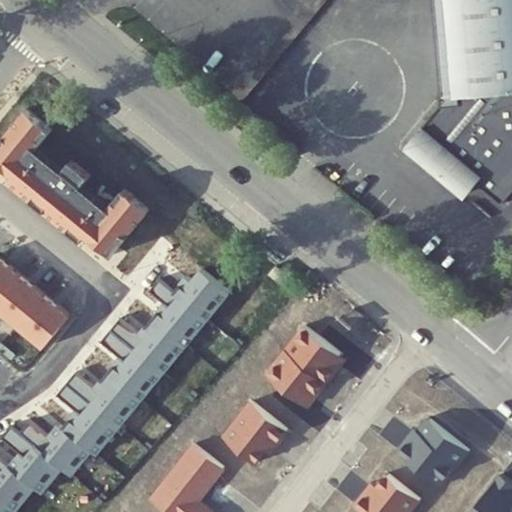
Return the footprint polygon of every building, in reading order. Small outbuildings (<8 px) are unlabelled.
[(511,0),(445,0),(456,99),(461,98),(461,106),(443,108),(409,150),(467,197),(478,183),(506,206),(511,198),(511,0)] [(54,129),(29,108),(0,143),(0,163),(14,175),(10,181),(82,240),(86,235),(112,257),(151,209),(126,188),(109,208),(82,186),(91,175),(73,161),(65,171),(37,149),(54,129)] [(0,257),(0,311),(45,349),(72,317),(0,257)] [(68,430),(94,451),(97,454),(234,293),(205,269),(197,279),(190,273),(175,290),(161,278),(152,288),(166,300),(140,331),(123,317),(105,338),(122,353),(94,385),(78,371),(60,392),(76,406),(69,414),(76,420),(68,430)] [(349,358),(306,324),(286,349),(329,382),(349,358)] [(308,409),(329,382),(286,349),(265,375),(308,409)] [(252,399),(225,435),(259,461),(286,424),(252,399)] [(418,426),(399,450),(445,485),(473,449),(429,415),(419,427),(418,426)] [(55,441),(45,453),(64,469),(73,476),(94,451),(68,430),(60,422),(49,435),(55,441)] [(194,443),(150,501),(163,511),(219,511),(204,500),(228,468),(194,443)] [(35,444),(14,468),(38,488),(43,493),(64,469),(45,453),(35,444)] [(0,511),(17,511),(38,488),(14,468),(9,464),(0,474),(0,511)] [(374,482),(357,504),(367,511),(413,511),(425,497),(390,470),(378,485),(374,482)] [(511,511),(511,480),(502,473),(470,511),(511,511)]
